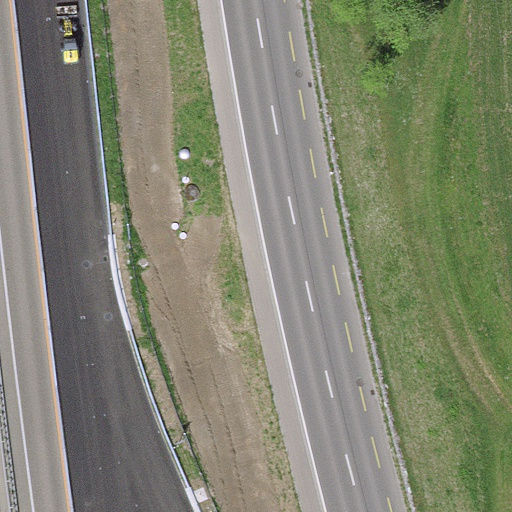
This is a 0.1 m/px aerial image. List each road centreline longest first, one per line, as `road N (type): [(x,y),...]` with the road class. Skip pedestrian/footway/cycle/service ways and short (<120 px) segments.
road 1 (motorway): [(175,511),(121,375),(63,16),(54,0)]
road 2 (secondary): [(254,0),(272,123),(360,511)]
road 3 (motorway): [(74,511),(14,0)]
